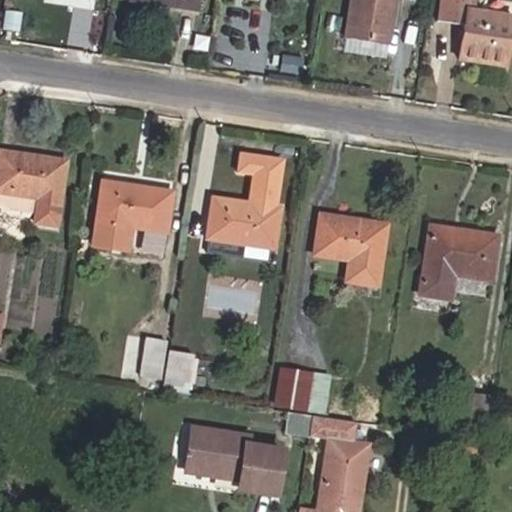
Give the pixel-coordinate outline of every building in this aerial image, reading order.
[(195,11),(196,0),(129,0),(129,1),(195,11)] [(386,43),(393,0),(349,0),(344,37),(386,43)] [(504,68),(511,17),(472,11),(473,1),(465,0),(440,0),(437,22),(463,26),(458,60),(504,68)] [(384,58),(386,43),(344,37),(342,52),(384,58)] [(55,227),(64,162),(0,152),(0,209),(35,215),(34,224),(55,227)] [(164,234),(170,193),(101,183),(91,246),(126,251),(129,228),(164,234)] [(272,249),(278,209),(212,200),(206,240),(209,240),(207,255),(237,259),(239,245),(272,249)] [(376,288),(385,225),(319,216),(312,257),(347,262),(344,283),(376,288)] [(489,282),(496,237),(429,227),(418,296),(448,301),(452,276),(489,282)] [(160,379),(166,342),(144,339),(138,375),(160,379)] [(187,392),(192,356),(167,352),(161,388),(187,392)] [(322,413),(327,378),(279,370),(274,406),(322,413)] [(486,427),(489,398),(458,394),(454,423),(486,427)] [(308,438),(311,417),(286,413),(283,434),(308,438)] [(356,511),(366,446),(349,444),(352,423),(311,417),(308,438),(326,440),(315,511),(307,511),(297,510),(296,511),(356,511)] [(274,497),(281,451),(245,446),(246,437),(191,429),(184,473),(237,481),(235,491),(274,497)]
